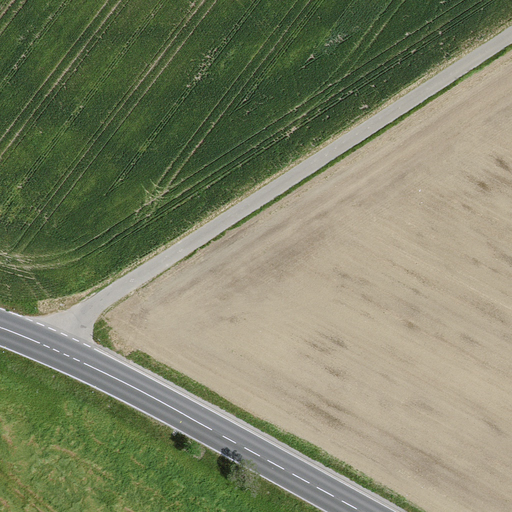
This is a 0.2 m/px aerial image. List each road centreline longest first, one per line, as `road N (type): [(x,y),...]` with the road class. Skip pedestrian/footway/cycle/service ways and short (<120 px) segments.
road 1 (track): [(45,345),(511,34)]
road 2 (secondary): [(362,511),(99,370),(0,327)]
